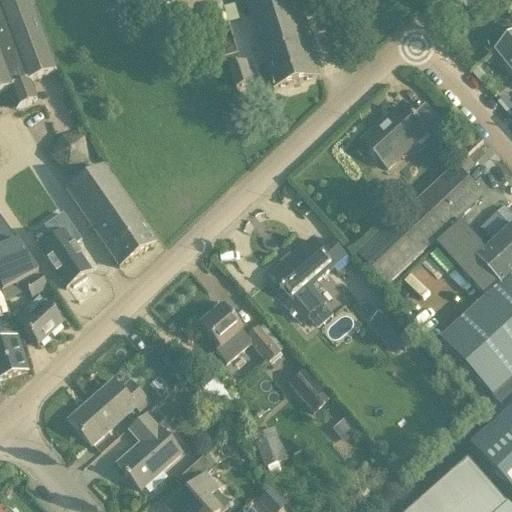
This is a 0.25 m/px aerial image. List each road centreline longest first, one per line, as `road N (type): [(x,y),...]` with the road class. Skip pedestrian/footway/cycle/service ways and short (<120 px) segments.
road 1 (tertiary): [(8,420),(414,45)]
road 2 (unclassified): [(511,151),(414,45)]
road 3 (unclassified): [(87,511),(8,420)]
